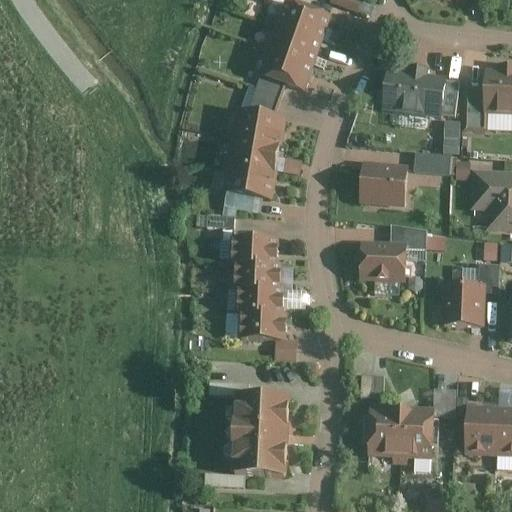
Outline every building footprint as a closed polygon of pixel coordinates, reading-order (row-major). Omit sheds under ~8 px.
[(308,0),(281,0),(305,9),(308,0)] [(357,16),(362,1),(358,0),(329,0),(328,6),(357,16)] [(282,2),(272,30),(320,46),(329,19),(282,2)] [(264,53),(312,70),(320,46),(272,30),(264,53)] [(260,80),(285,88),(302,95),(312,70),(264,53),(256,78),(260,80)] [(511,74),(484,73),(482,95),(481,117),(487,117),(511,118),(511,74)] [(455,121),(460,87),(383,76),(378,110),(455,121)] [(247,114),(273,118),(285,88),(260,80),(247,114)] [(481,117),(482,95),(464,94),(463,134),(487,135),(487,117),(481,117)] [(226,140),(226,141),(236,142),(280,149),(285,121),(275,120),(250,115),(241,114),(238,133),(228,131),(226,140)] [(223,157),(222,165),(276,174),(280,149),(236,142),(234,158),(223,157)] [(446,178),(448,161),(413,158),(411,175),(446,178)] [(222,165),(220,173),(231,175),(231,176),(228,193),(227,195),(228,195),(263,201),(271,202),(276,174),(222,165)] [(404,212),(408,174),(364,170),(360,208),(404,212)] [(511,174),(471,174),(469,213),(485,214),(485,235),(511,235),(511,174)] [(231,231),(232,221),(206,219),(205,229),(231,231)] [(390,229),(389,247),(405,247),(404,253),(425,253),(425,236),(390,229)] [(230,266),(275,268),(276,243),(228,241),(227,266),(230,266)] [(389,247),(359,246),(357,285),(404,286),(404,253),(405,247),(389,247)] [(234,291),(277,292),(278,268),(275,268),(230,266),(230,291),(234,291)] [(477,268),(477,288),(485,288),(484,298),(498,297),(499,269),(477,268)] [(477,288),(441,286),(439,329),(483,330),(484,298),(485,288),(477,288)] [(237,317),(280,318),(281,292),(277,292),(234,291),(233,317),(237,317)] [(274,344),(283,344),(285,318),(280,318),(237,317),(235,343),(274,344)] [(273,365),(295,366),(296,344),(283,344),(274,344),(273,365)] [(230,478),(287,481),(291,399),(234,397),(230,478)] [(429,464),(433,412),(368,408),(365,460),(429,464)] [(497,411),(466,409),(463,460),(494,462),(497,411)] [(511,411),(497,411),(494,462),(511,462),(511,411)]
